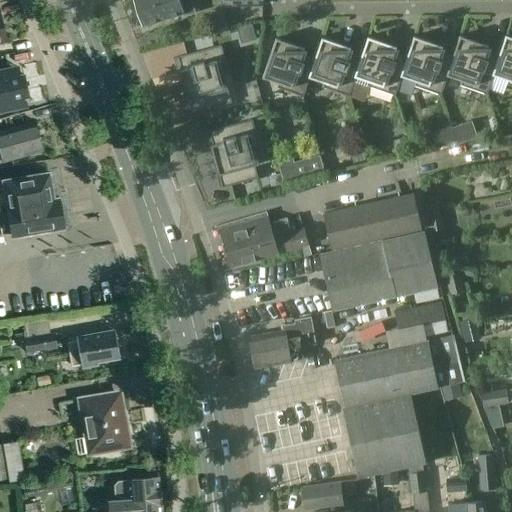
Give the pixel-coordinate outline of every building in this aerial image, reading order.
[(135,0),(143,26),(168,18),(172,19),(177,17),(178,15),(182,13),(183,17),(195,13),(190,0),(135,0)] [(252,24),(237,28),(241,43),(256,39),(252,24)] [(507,85),(511,86),(511,37),(505,35),(499,53),(485,94),(487,94),(493,75),(508,80),(507,85)] [(407,55),(393,95),(395,95),(402,76),(416,81),(415,86),(439,94),(453,54),(441,50),(442,46),(414,36),(407,55)] [(485,94),(499,53),(487,49),(488,46),(459,36),(453,54),(439,94),(441,95),(447,75),(462,81),(461,85),(485,94)] [(323,87),(347,95),(361,55),(349,51),(351,47),(322,37),(315,56),(301,96),(303,97),(310,77),(324,82),(323,87)] [(369,86),(393,95),(407,55),(395,50),(397,47),(368,37),(361,55),(347,95),(349,96),(356,77),(370,82),(369,86)] [(277,87),(301,96),(315,56),(303,52),(305,48),(276,38),(262,77),(279,83),(277,87)] [(221,45),(173,58),(174,60),(179,58),(182,70),(180,71),(180,73),(183,72),(185,81),(180,82),(180,84),(183,83),(191,111),(188,112),(189,114),(231,102),(223,73),(228,72),(221,45)] [(0,109),(25,104),(24,96),(28,95),(26,90),(25,90),(22,80),(24,79),(23,74),(19,75),(17,67),(0,70),(0,109)] [(252,119),(204,132),(205,134),(210,132),(213,144),(211,145),(211,147),(214,146),(216,155),(211,156),(211,158),(214,157),(222,186),(219,186),(220,188),(237,183),(240,195),(256,190),(253,179),(258,178),(254,165),(259,164),(254,147),(259,146),(252,119)] [(453,128),(458,142),(459,146),(479,139),(474,121),(453,128)] [(34,122),(0,131),(0,150),(3,162),(42,152),(34,122)] [(458,142),(453,128),(453,127),(433,133),(438,148),(458,142)] [(391,137),(398,158),(412,153),(405,132),(391,137)] [(278,164),(284,185),(324,174),(320,157),(293,164),(292,160),(278,164)] [(3,180),(6,201),(12,232),(13,236),(64,228),(59,197),(54,198),(49,171),(3,180)] [(413,194),(323,214),(331,249),(421,229),(413,194)] [(0,202),(0,235),(2,235),(1,234),(12,232),(6,201),(0,202)] [(427,209),(431,231),(444,228),(440,207),(427,209)] [(266,213),(219,226),(231,267),(308,245),(303,229),(290,233),(286,219),(269,223),(266,213)] [(414,235),(405,237),(321,255),(324,271),(333,310),(438,287),(426,231),(414,233),(414,235)] [(452,251),(452,265),(466,265),(466,251),(452,251)] [(457,272),(445,275),(450,295),(462,291),(457,272)] [(250,336),(249,336),(255,369),(256,369),(256,368),(303,360),(301,347),(316,344),(313,330),(310,318),(294,321),(295,323),(283,325),(283,331),(250,337),(250,336)] [(467,342),(480,338),(475,318),(462,322),(467,342)] [(47,321),(23,325),(23,328),(25,339),(44,335),(49,335),(47,321)] [(68,346),(69,353),(72,366),(82,364),(83,367),(96,365),(96,362),(118,358),(116,348),(118,345),(117,337),(114,335),(113,331),(78,338),(79,344),(68,346)] [(44,335),(25,339),(24,339),(27,352),(56,348),(54,334),(49,335),(44,335)] [(343,409),(411,395),(438,389),(438,387),(464,382),(453,336),(428,341),(428,340),(334,361),(344,408),(342,408),(343,409)] [(494,392),(481,394),(483,407),(496,405),(507,403),(505,390),(494,392)] [(79,399),(84,425),(85,436),(76,438),(79,455),(125,447),(124,441),(128,441),(125,426),(122,426),(116,393),(79,399)] [(411,395),(343,409),(358,479),(426,464),(411,395)] [(4,442),(0,443),(0,479),(9,478),(10,481),(25,479),(19,439),(4,442)] [(492,455),(478,456),(481,491),(495,490),(492,455)] [(426,493),(423,473),(409,475),(412,495),(426,493)] [(71,476),(22,487),(24,498),(73,486),(71,476)] [(161,511),(158,477),(127,480),(117,481),(114,485),(114,494),(118,496),(109,496),(110,511),(161,511)] [(448,493),(465,492),(464,479),(447,480),(448,493)] [(304,510),(330,507),(342,505),(339,483),(301,488),(303,504),(304,510)] [(484,511),(484,502),(466,504),(466,511),(484,511)]
